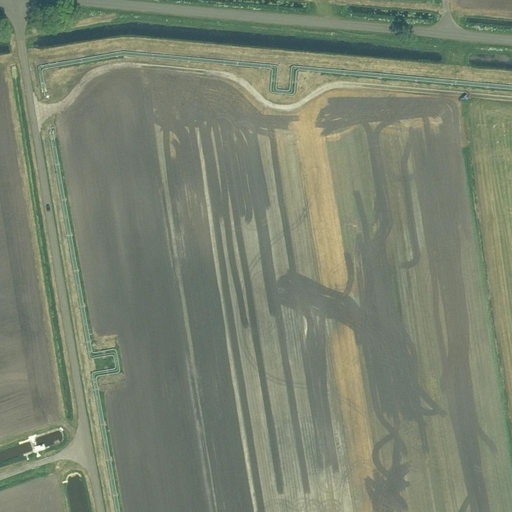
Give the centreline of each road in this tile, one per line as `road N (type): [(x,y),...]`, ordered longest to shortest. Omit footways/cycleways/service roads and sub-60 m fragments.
road 1 (unclassified): [(102,511),(14,0)]
road 2 (track): [(32,114),(64,104),(92,73),(122,65),(231,76),(278,109),(340,84),(511,99)]
road 3 (tertiary): [(511,40),(74,0)]
